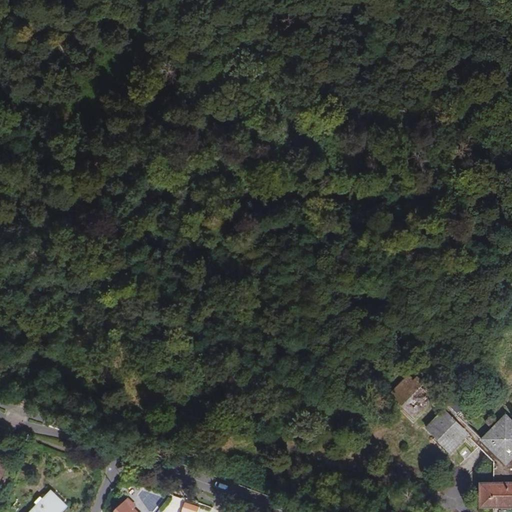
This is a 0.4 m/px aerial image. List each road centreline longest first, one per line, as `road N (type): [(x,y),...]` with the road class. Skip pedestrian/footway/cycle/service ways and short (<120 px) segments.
road 1 (tertiary): [(119,450),(283,511)]
road 2 (tertiary): [(0,415),(119,450)]
